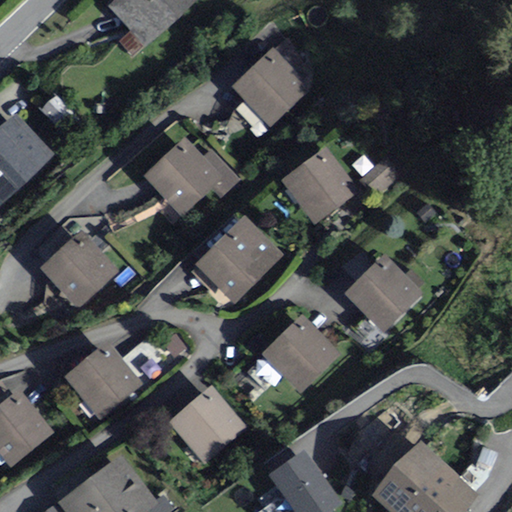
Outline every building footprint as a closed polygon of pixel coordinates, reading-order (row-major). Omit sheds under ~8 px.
[(190,0),(117,0),(114,2),(147,39),(190,0)] [(308,88),(273,50),(237,83),(272,121),(308,88)] [(0,198),(49,156),(16,120),(0,133),(0,198)] [(235,176),(210,150),(201,159),(183,141),(149,174),(185,210),(216,180),(223,187),(235,176)] [(354,189),(326,152),(288,181),(316,218),(354,189)] [(279,255),(244,219),(200,262),(235,298),(279,255)] [(115,270),(82,233),(45,265),(78,302),(115,270)] [(419,293),(385,257),(350,290),(384,326),(419,293)] [(338,353),(302,316),(266,351),(302,388),(338,353)] [(139,383),(107,345),(70,376),(102,414),(139,383)] [(241,427),(211,392),(175,423),(205,459),(241,427)] [(50,432),(19,393),(0,408),(0,447),(12,462),(50,432)] [(398,511),(457,511),(474,495),(421,445),(377,492),(398,511)] [(321,511),(337,500),(302,453),(273,474),(301,511),(321,511)] [(147,511),(156,505),(118,455),(43,511),(147,511)]
